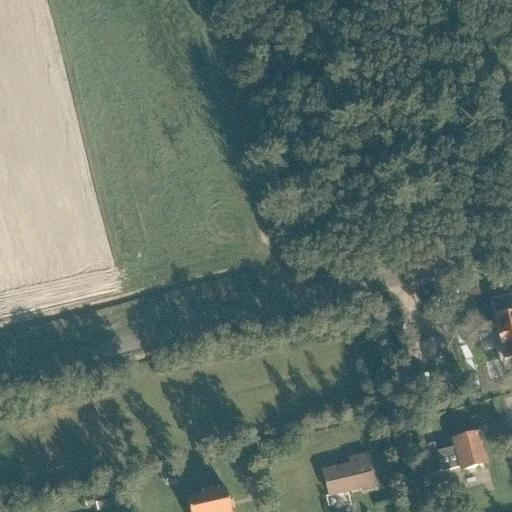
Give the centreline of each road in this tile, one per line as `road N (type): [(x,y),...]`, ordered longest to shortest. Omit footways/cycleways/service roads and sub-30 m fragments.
road 1 (unclassified): [(0,375),(356,289)]
road 2 (residential): [(412,511),(356,289)]
road 3 (unclassified): [(356,289),(511,253)]
